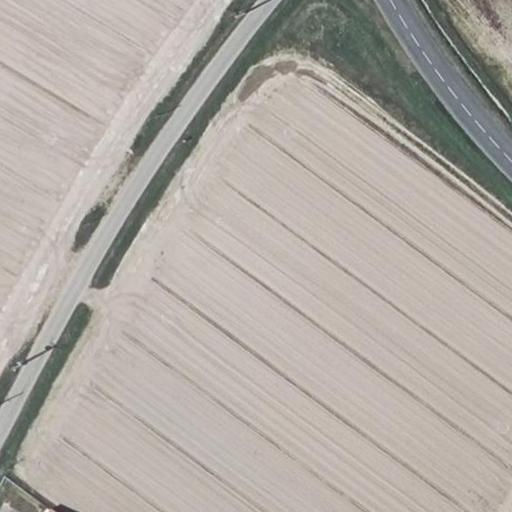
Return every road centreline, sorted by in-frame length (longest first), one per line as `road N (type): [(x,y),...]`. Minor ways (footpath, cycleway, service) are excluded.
road 1 (unclassified): [(271,0),(85,273),(0,433)]
road 2 (tertiary): [(511,166),(429,66),(387,0)]
